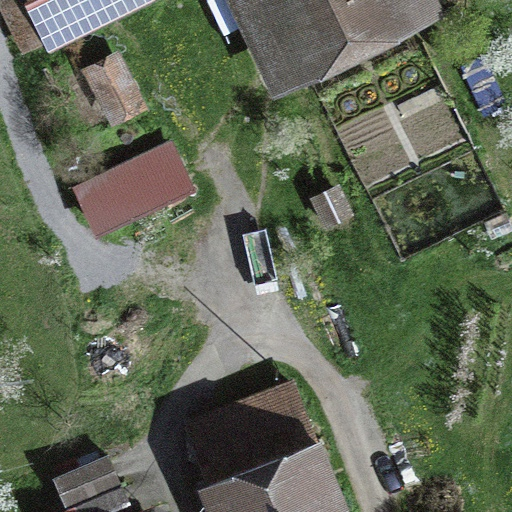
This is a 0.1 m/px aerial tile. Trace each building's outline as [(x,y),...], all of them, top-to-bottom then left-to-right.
[(14,0),(34,41),(120,0),(14,0)] [(252,0),(288,71),(418,6),(415,0),(252,0)] [(123,57),(91,70),(111,117),(143,104),(123,57)] [(186,181),(167,143),(79,187),(98,225),(186,181)] [(365,511),(327,415),(202,464),(221,511),(365,511)] [(129,511),(119,486),(53,511),(129,511)]
